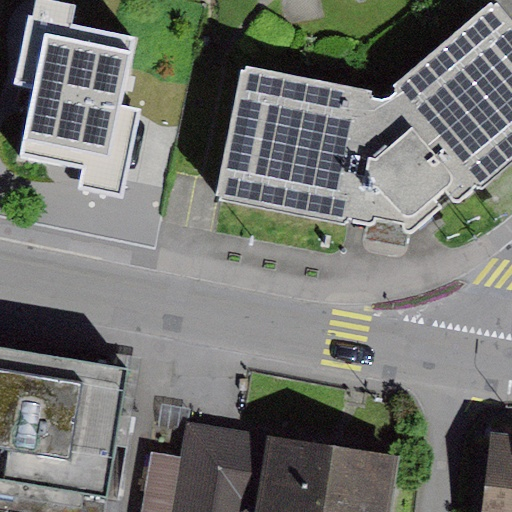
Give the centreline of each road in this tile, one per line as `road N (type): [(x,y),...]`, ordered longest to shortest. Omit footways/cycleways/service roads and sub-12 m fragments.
road 1 (primary): [(0,276),(457,361)]
road 2 (residential): [(457,361),(429,511)]
